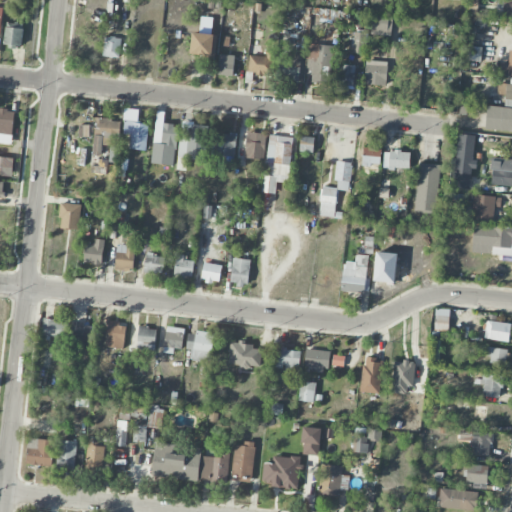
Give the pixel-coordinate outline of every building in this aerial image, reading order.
[(511,0),(503,0),(503,17),(511,16),(511,0)] [(311,18),(338,21),(340,11),(312,8),(311,18)] [(392,18),(374,15),(371,32),(389,35),(392,18)] [(23,28),(6,27),(5,45),(22,46),(23,28)] [(363,54),(366,33),(354,32),(351,53),(363,54)] [(191,54),(216,55),(217,34),(192,33),(191,54)] [(103,57),(120,57),(121,37),(104,37),(103,57)] [(332,45),(310,44),(308,81),(330,83),(332,45)] [(466,60),(481,61),(481,47),(467,46),(466,60)] [(508,62),(502,62),(501,75),(511,75),(511,50),(510,50),(508,62)] [(217,74),(232,76),(235,56),(220,54),(217,74)] [(248,56),(248,74),(271,74),(271,56),(248,56)] [(301,60),(282,59),(281,78),(299,79),(301,60)] [(387,85),(388,62),(366,61),(365,84),(387,85)] [(355,86),(354,64),(336,65),(337,87),(355,86)] [(497,94),(505,95),(504,107),(511,107),(511,84),(498,84),(497,94)] [(511,132),(511,109),(487,106),(484,129),(511,132)] [(0,143),(12,144),(14,110),(0,109),(0,143)] [(120,119),(95,119),(95,135),(102,135),(102,145),(119,146),(120,119)] [(124,134),(130,135),(129,149),(146,150),(148,123),(125,122),(124,134)] [(153,144),(152,163),(175,164),(177,124),(163,123),(161,144),(153,144)] [(180,138),(178,166),(184,166),(185,159),(205,160),(207,126),(190,124),(189,139),(180,138)] [(266,133),(246,132),(245,159),(265,159),(266,133)] [(219,133),(218,157),(235,158),(236,134),(219,133)] [(469,190),(472,168),(477,136),(458,133),(451,188),(469,190)] [(292,137),(268,135),(262,193),(275,194),(276,182),(287,183),(292,137)] [(315,138),(302,136),(300,151),(312,152),(315,138)] [(362,165),(380,165),(381,148),(363,148),(362,165)] [(383,168),(410,169),(410,152),(384,151),(383,168)] [(92,173),(107,174),(108,160),(92,159),(92,173)] [(511,159),(491,159),(491,185),(511,185),(511,159)] [(336,190),(350,191),(351,162),(337,161),(336,190)] [(416,212),(437,212),(439,164),(418,163),(416,212)] [(337,188),(322,187),(319,216),(335,217),(337,188)] [(493,222),(494,207),(501,207),(501,197),(473,196),(473,221),(493,222)] [(81,204),(62,203),(59,228),(79,230),(81,204)] [(511,261),(511,227),(492,227),(491,260),(511,261)] [(136,236),(127,236),(126,245),(116,245),(116,270),(135,271),(136,236)] [(94,246),(85,244),(83,262),(101,265),(105,240),(95,239),(94,246)] [(164,255),(145,254),(144,273),(163,274),(164,255)] [(193,277),(194,261),(187,260),(187,255),(176,255),(174,276),(193,277)] [(367,255),(355,255),(355,263),(343,262),(342,292),(366,292),(367,255)] [(251,260),(234,258),(230,283),(247,286),(251,260)] [(222,266),(204,262),(201,280),(218,283),(222,266)] [(449,309),(435,309),(435,330),(449,331),(449,309)] [(68,322),(43,319),(42,336),(66,338),(68,322)] [(126,322),(108,321),(106,347),(124,349),(126,322)] [(509,341),(511,323),(485,321),(483,339),(509,341)] [(71,345),(94,346),(95,324),(72,324),(71,345)] [(157,329),(139,327),(136,348),(154,351),(157,329)] [(182,349),(184,328),(166,327),(164,353),(174,353),(174,349),(182,349)] [(190,359),(211,360),(212,333),(187,332),(186,350),(191,350),(190,359)] [(230,342),(229,365),(260,368),(262,350),(252,349),(253,343),(230,342)] [(487,362),(506,365),(507,349),(489,347),(487,362)] [(275,367),(285,368),(285,373),(298,374),(300,350),(277,348),(275,367)] [(330,351),(307,349),(305,366),(328,369),(330,351)] [(343,366),(344,356),(333,355),(332,364),(343,366)] [(380,392),(380,358),(363,358),(362,392),(380,392)] [(503,375),(482,373),(481,383),(484,384),(483,396),(500,398),(503,375)] [(299,401),(314,402),(315,382),(300,382),(299,401)] [(148,424),(161,426),(163,409),(150,408),(148,424)] [(146,442),(147,421),(134,421),(133,441),(146,442)] [(117,446),(126,446),(127,427),(117,426),(117,446)] [(321,428),(303,427),(302,455),(319,455),(321,428)] [(354,436),(353,452),(367,452),(367,440),(381,441),(382,429),(368,429),(368,437),(354,436)] [(491,434),(462,430),(462,440),(474,441),(473,455),(489,457),(491,434)] [(53,440),(28,439),(27,465),(52,466),(53,440)] [(57,468),(76,469),(76,441),(58,440),(57,468)] [(86,466),(104,467),(105,446),(95,446),(95,441),(87,441),(86,466)] [(251,482),(256,443),(244,441),(243,446),(235,445),(231,480),(251,482)] [(154,443),(152,476),(198,480),(201,447),(154,443)] [(300,458),(273,455),(272,463),(264,462),(262,485),(297,488),(300,458)] [(228,483),(229,457),(202,457),(201,482),(228,483)] [(319,496),(340,497),(340,486),(348,486),(348,476),(342,475),(342,465),(321,464),(319,496)] [(488,466),(467,464),(465,481),(486,484),(488,466)] [(477,510),(477,491),(439,490),(439,508),(477,510)]
